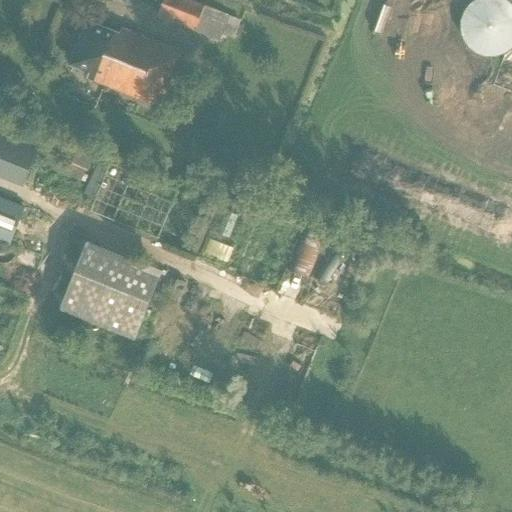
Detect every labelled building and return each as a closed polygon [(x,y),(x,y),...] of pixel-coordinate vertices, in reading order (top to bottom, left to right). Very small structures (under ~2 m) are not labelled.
[(191,0),(163,0),(158,14),(220,39),(229,14),(191,0)] [(502,55),(510,50),(511,47),(511,4),(509,1),(506,0),(473,0),(467,4),(462,12),(459,21),(459,30),(462,40),(467,47),(474,53),(483,57),(493,57),(502,55)] [(239,31),(252,38),(262,17),(249,11),(239,31)] [(175,68),(181,51),(121,27),(119,32),(87,20),(69,64),(88,72),(86,77),(163,108),(179,69),(175,68)] [(216,128),(222,113),(200,105),(195,120),(216,128)] [(40,144),(0,127),(0,171),(25,181),(40,144)] [(129,172),(112,165),(94,209),(111,216),(129,172)] [(0,240),(9,245),(24,206),(0,196),(0,240)] [(225,203),(210,252),(233,259),(248,211),(225,203)] [(89,241),(63,309),(137,339),(164,271),(89,241)] [(183,300),(171,326),(184,332),(196,306),(183,300)] [(222,381),(245,309),(222,302),(198,373),(222,381)] [(187,325),(173,356),(182,359),(196,329),(187,325)]
